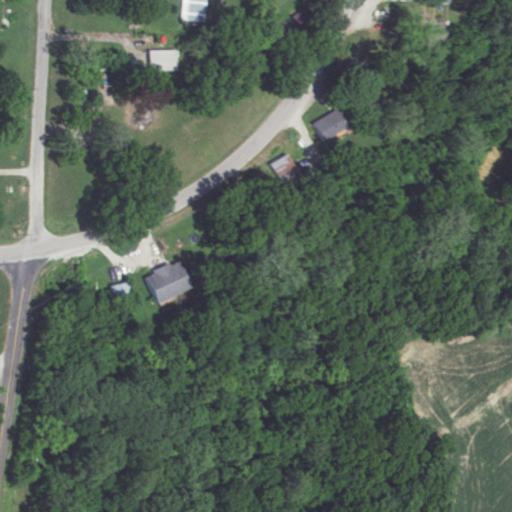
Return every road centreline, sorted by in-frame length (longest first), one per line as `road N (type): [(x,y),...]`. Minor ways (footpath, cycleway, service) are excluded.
road 1 (secondary): [(0,255),(125,247),(213,202),(287,136),(369,0)]
road 2 (residential): [(30,252),(41,0)]
road 3 (tertiary): [(0,420),(30,252)]
